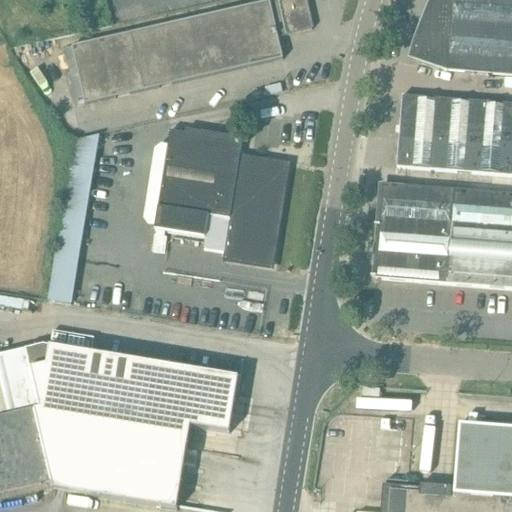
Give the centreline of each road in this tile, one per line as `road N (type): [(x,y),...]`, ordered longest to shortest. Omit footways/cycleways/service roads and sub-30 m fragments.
road 1 (unclassified): [(313,350),(373,0)]
road 2 (unclassified): [(313,350),(511,365)]
road 3 (unclassified): [(287,511),(313,350)]
